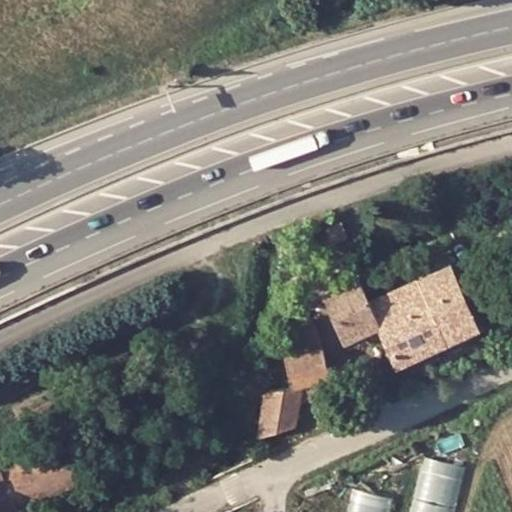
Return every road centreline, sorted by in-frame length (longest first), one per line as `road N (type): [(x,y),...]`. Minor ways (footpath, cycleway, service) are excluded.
road 1 (unclassified): [(511,139),(345,187),(66,298),(0,333)]
road 2 (trunk): [(0,279),(341,138),(511,98)]
road 3 (trunk): [(311,81),(0,211)]
road 4 (trunk): [(311,81),(97,144),(0,186)]
road 5 (unclassified): [(511,362),(268,474)]
road 6 (trunk): [(511,27),(311,81)]
